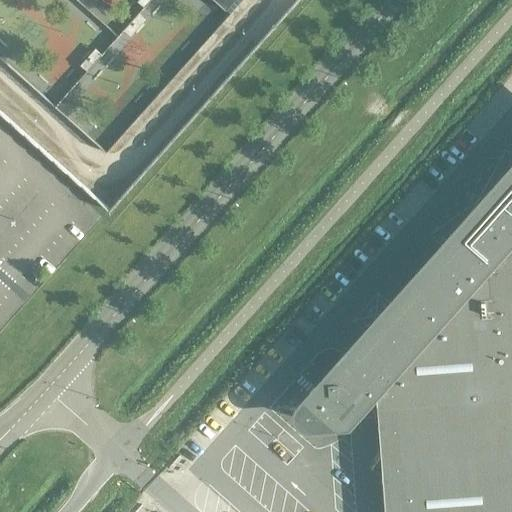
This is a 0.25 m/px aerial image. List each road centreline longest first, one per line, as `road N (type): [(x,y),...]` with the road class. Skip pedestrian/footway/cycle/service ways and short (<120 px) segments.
road 1 (unclassified): [(45,389),(396,0)]
road 2 (unknown): [(263,0),(131,143),(99,164),(82,160),(0,92)]
